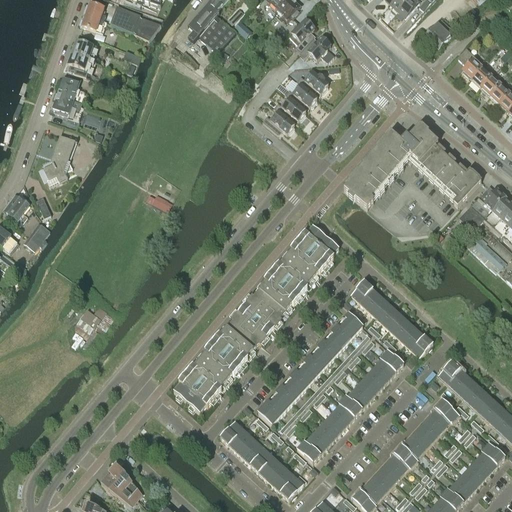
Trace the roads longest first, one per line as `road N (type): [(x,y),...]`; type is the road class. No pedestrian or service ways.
road 1 (tertiary): [(370,55),(364,87),(122,374)]
road 2 (tertiary): [(136,386),(398,81)]
road 3 (residential): [(199,447),(351,281)]
road 4 (residential): [(0,205),(25,160),(74,0)]
road 5 (tertiary): [(122,374),(33,477),(32,511)]
road 6 (residential): [(301,511),(414,393)]
road 7 (residential): [(100,429),(190,511)]
